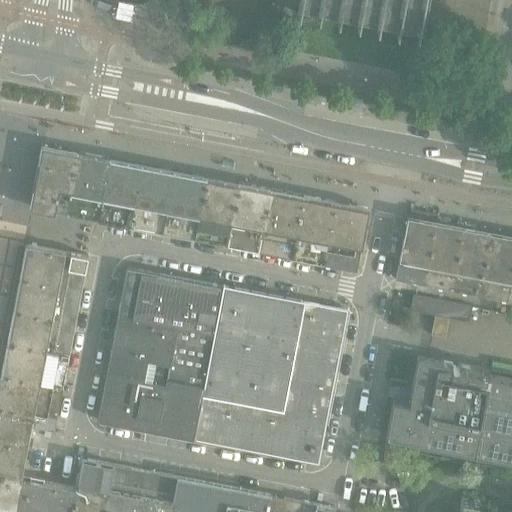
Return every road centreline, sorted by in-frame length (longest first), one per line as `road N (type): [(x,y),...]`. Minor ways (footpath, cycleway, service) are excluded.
road 1 (residential): [(368,291),(110,240),(71,436),(330,485),(365,330)]
road 2 (tertiary): [(398,145),(47,56)]
road 3 (tertiary): [(44,81),(395,160)]
road 4 (residential): [(395,160),(368,291)]
